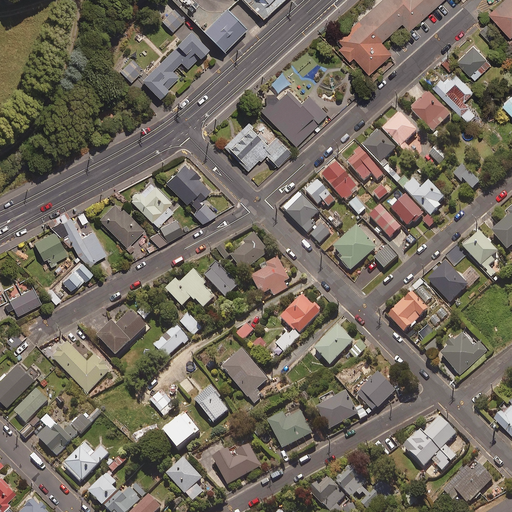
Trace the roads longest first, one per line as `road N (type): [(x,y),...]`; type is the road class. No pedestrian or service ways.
road 1 (residential): [(256,206),(464,17)]
road 2 (residential): [(38,331),(256,206)]
road 3 (residential): [(440,390),(225,511)]
road 4 (secondary): [(179,126),(0,225)]
road 5 (residential): [(361,311),(511,179)]
road 6 (secondary): [(320,0),(179,126)]
road 7 (residential): [(256,206),(361,311)]
